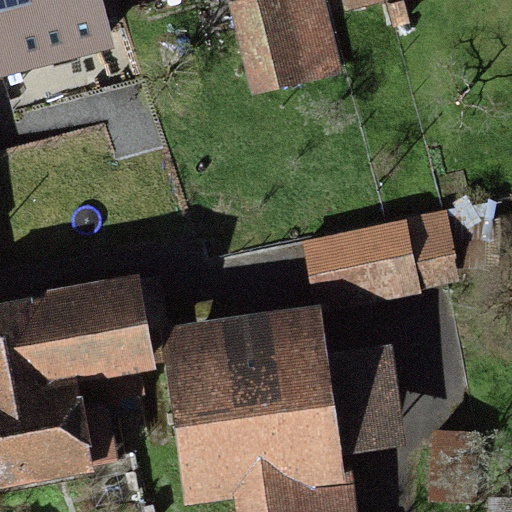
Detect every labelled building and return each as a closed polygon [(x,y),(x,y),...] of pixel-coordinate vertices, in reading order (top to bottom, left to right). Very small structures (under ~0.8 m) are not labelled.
[(0,0),(0,65),(109,37),(99,0),(0,0)] [(215,0),(247,90),(354,53),(334,0),(215,0)] [(455,223),(319,232),(323,287),(459,278),(455,223)] [(151,286),(0,305),(0,475),(98,463),(88,381),(162,372),(151,286)] [(314,335),(173,353),(185,453),(199,451),(206,511),(336,511),(331,475),(387,468),(375,370),(319,377),(314,335)]
